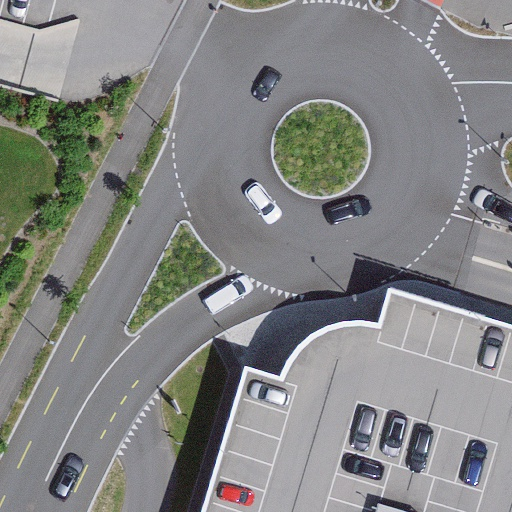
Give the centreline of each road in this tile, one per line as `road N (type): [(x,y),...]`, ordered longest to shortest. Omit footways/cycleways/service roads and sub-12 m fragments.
road 1 (residential): [(213,141),(147,194),(56,333),(0,442)]
road 2 (residential): [(53,511),(123,388),(198,317),(305,261)]
